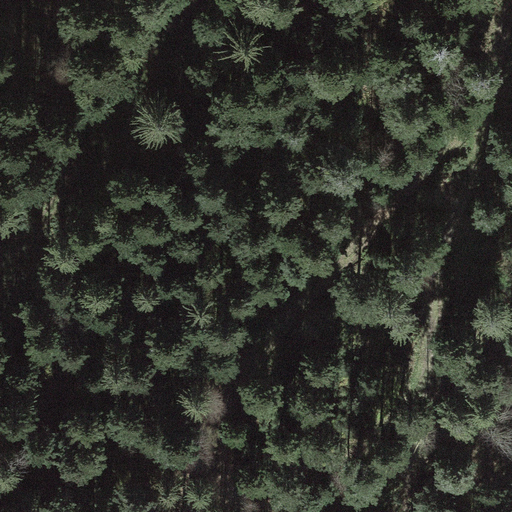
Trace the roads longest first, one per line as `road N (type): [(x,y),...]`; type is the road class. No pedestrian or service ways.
road 1 (track): [(506,0),(394,448),(367,511)]
road 2 (track): [(0,263),(20,250),(178,0)]
